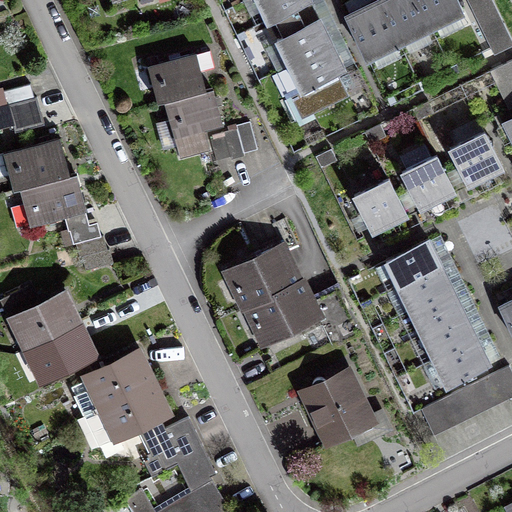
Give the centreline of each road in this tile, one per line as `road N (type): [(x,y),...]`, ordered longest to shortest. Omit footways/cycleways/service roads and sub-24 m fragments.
road 1 (residential): [(296,511),(46,0)]
road 2 (unknown): [(164,241),(286,171)]
